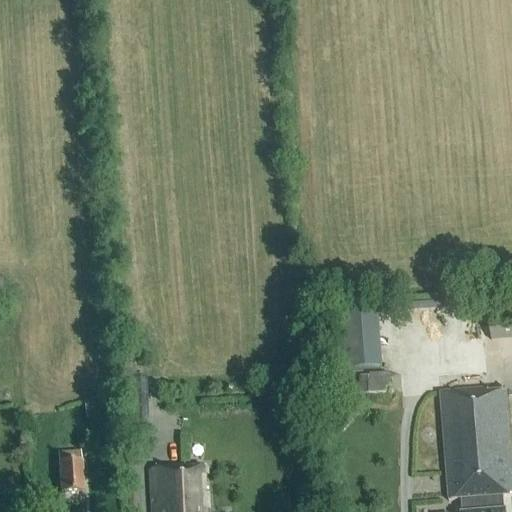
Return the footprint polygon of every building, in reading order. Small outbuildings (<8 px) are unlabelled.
[(386,309),(342,311),(343,346),(356,345),(357,365),(388,364),(386,309)] [(372,392),(394,391),(393,375),(371,376),(372,392)] [(511,498),(511,488),(504,395),(487,397),(487,392),(439,396),(449,504),(460,503),(460,511),(504,511),(504,500),(511,498)] [(145,432),(144,408),(135,408),(135,393),(125,393),(127,433),(145,432)] [(110,403),(83,407),(85,420),(112,416),(110,403)] [(81,494),(79,455),(57,457),(60,496),(81,494)] [(206,511),(204,470),(149,473),(151,511),(206,511)]
